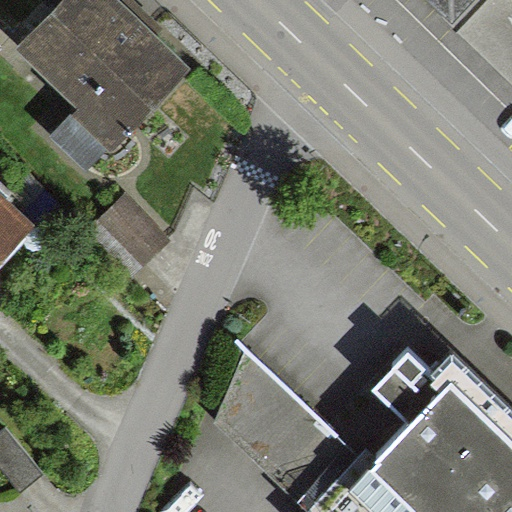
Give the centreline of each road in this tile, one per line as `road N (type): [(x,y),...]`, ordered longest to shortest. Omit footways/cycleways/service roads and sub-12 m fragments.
road 1 (residential): [(308,62),(108,511)]
road 2 (primary): [(511,257),(308,62)]
